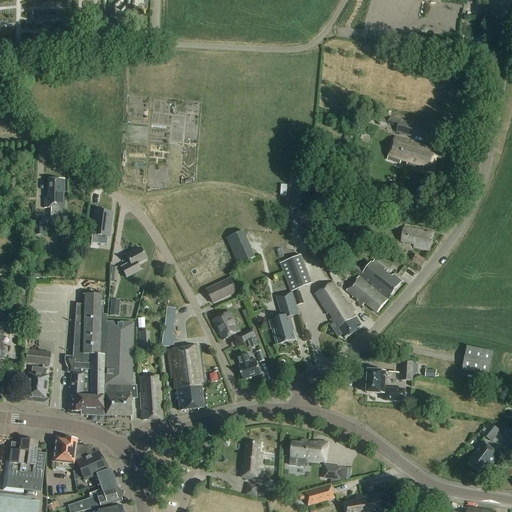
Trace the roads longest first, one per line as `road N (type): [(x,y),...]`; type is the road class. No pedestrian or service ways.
road 1 (unclassified): [(295,381),(356,348),(457,231),(476,195),(496,114),(499,0)]
road 2 (unclassified): [(295,381),(236,392),(141,214),(4,115)]
road 3 (unclassified): [(154,43),(298,50),(318,41),(345,0)]
road 4 (tertiary): [(122,455),(241,414),(298,412)]
road 5 (track): [(129,205),(223,186),(293,213)]
road 6 (unclassified): [(0,86),(29,55),(154,43)]
road 7 (tertiary): [(427,485),(346,428),(298,412)]
road 8 (secondary): [(122,455),(87,430),(0,418)]
